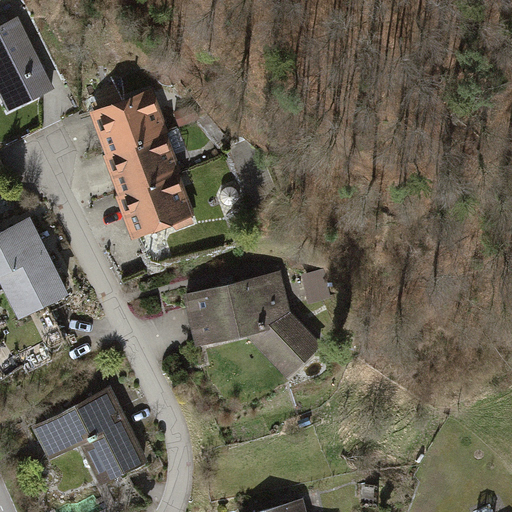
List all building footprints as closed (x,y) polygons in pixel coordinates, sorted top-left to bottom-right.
[(0,23),(0,83),(12,107),(64,81),(28,9),(0,23)] [(162,83),(100,102),(114,147),(176,127),(162,83)] [(196,101),(181,108),(187,120),(202,113),(196,101)] [(176,127),(114,147),(128,191),(190,172),(176,127)] [(190,172),(128,191),(142,235),(204,216),(190,172)] [(0,272),(3,271),(23,312),(80,284),(44,209),(0,230),(0,272)] [(329,266),(297,269),(299,296),(332,293),(329,266)] [(187,288),(200,343),(253,330),(296,374),(333,340),(295,305),(285,267),(187,288)] [(83,439),(105,481),(157,455),(117,379),(32,423),(50,457),(83,439)] [(251,511),(313,511),(310,494),(251,511)]
